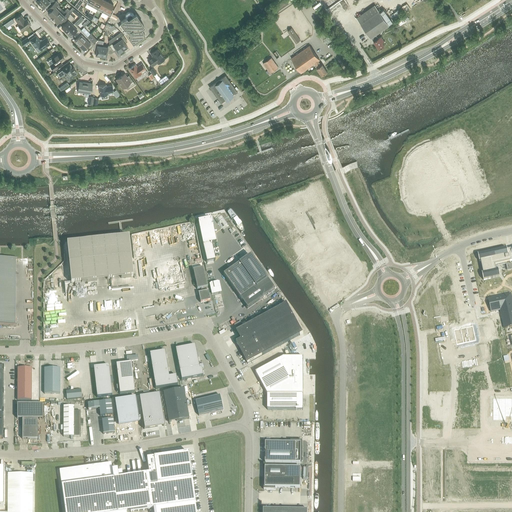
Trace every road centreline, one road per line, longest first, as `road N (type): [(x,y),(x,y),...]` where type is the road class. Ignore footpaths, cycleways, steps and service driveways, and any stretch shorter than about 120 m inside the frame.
road 1 (unclassified): [(249,421),(201,328),(38,350)]
road 2 (unclassified): [(0,454),(121,447),(249,421)]
road 3 (secondary): [(408,511),(408,352),(399,297)]
road 4 (residential): [(146,2),(160,17),(158,36),(109,68),(82,63),(20,0)]
road 5 (secondary): [(390,301),(403,352),(403,511)]
road 6 (unclassified): [(340,511),(342,358),(333,311)]
road 7 (primary): [(80,156),(167,148),(250,127)]
road 8 (unknown): [(140,309),(76,316),(66,304),(102,293),(144,297)]
road 9 (unknown): [(198,307),(203,329),(223,312),(220,272),(231,242)]
